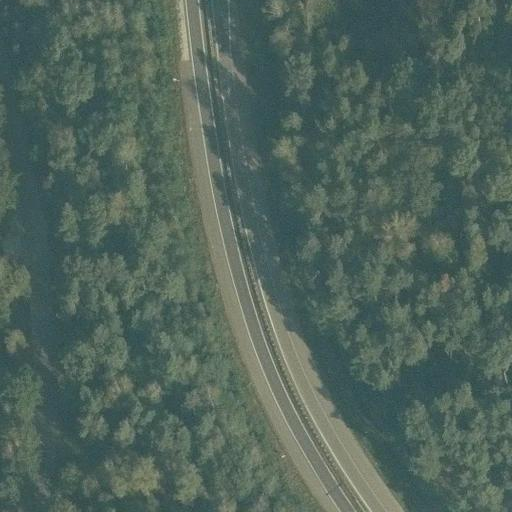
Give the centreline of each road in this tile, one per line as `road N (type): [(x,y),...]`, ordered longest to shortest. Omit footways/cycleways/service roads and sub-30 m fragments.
road 1 (trunk): [(379,511),(317,409),(264,277),(233,133),(218,0)]
road 2 (trunk): [(193,0),(239,287),(290,419),(345,511)]
road 3 (unclassified): [(40,511),(44,375),(29,227),(0,72)]
road 4 (track): [(216,511),(166,481),(47,462)]
